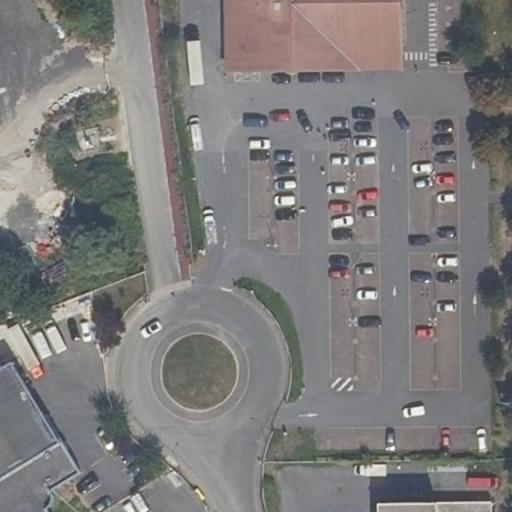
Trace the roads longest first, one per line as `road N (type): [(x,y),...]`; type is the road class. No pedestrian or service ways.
road 1 (unclassified): [(171,309),(133,0)]
road 2 (unclassified): [(217,442),(239,433),(268,397),(268,350),(239,314),(194,303),(171,309)]
road 3 (unclassified): [(171,309),(138,340),(130,362),(138,407),(172,438),(217,442)]
road 4 (unknown): [(131,385),(99,398),(85,414),(86,440),(139,511)]
